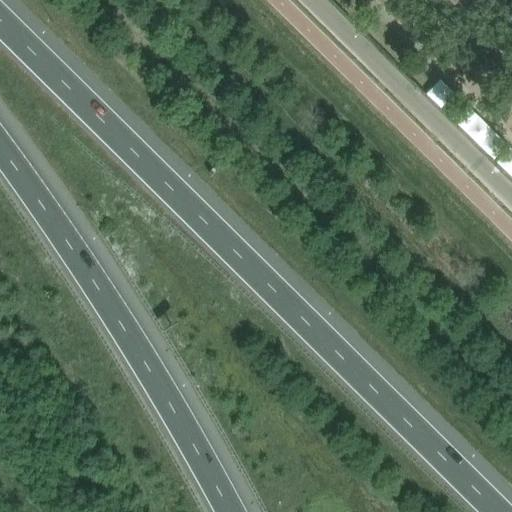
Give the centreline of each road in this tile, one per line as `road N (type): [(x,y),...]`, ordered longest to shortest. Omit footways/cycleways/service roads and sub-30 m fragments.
road 1 (motorway): [(489,511),(0,32)]
road 2 (motorway): [(227,511),(134,347),(0,152)]
road 3 (unclassified): [(315,0),(511,193)]
